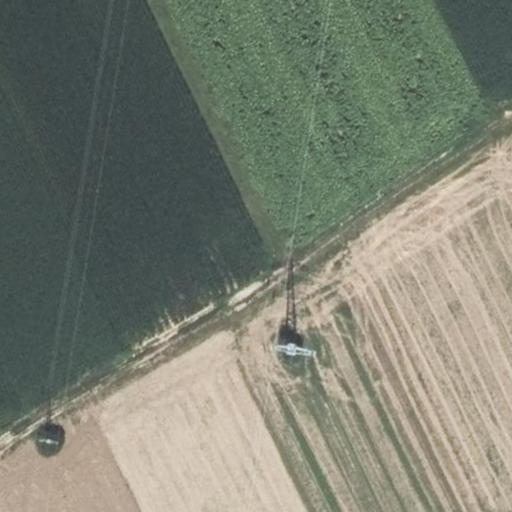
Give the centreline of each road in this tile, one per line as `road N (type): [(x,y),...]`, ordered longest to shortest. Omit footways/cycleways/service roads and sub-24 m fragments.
road 1 (track): [(0,445),(511,126)]
road 2 (track): [(284,275),(149,0)]
